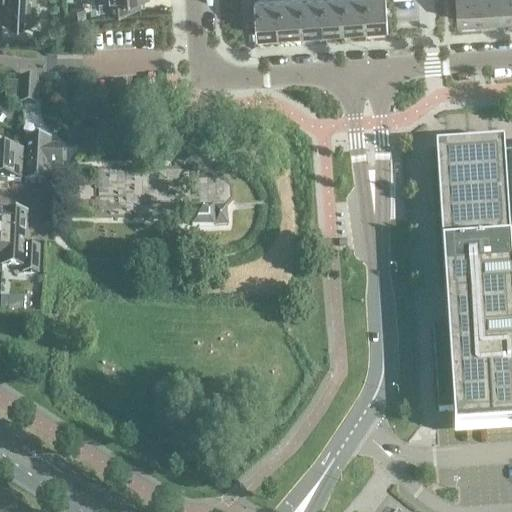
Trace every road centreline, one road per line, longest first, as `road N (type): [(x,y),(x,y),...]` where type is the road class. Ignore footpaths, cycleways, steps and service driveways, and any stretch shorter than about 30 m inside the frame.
road 1 (unclassified): [(333,459),(383,371),(377,269)]
road 2 (residential): [(347,71),(377,269)]
road 3 (residential): [(377,269),(379,69)]
road 4 (residential): [(347,71),(222,78),(203,71),(197,58)]
road 5 (secondary): [(121,511),(0,434)]
road 6 (residential): [(511,60),(379,69)]
